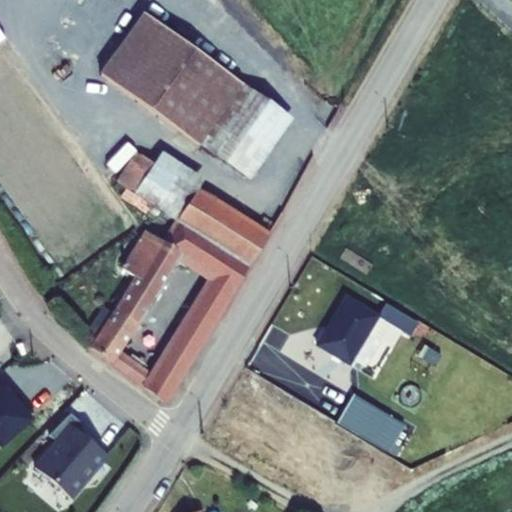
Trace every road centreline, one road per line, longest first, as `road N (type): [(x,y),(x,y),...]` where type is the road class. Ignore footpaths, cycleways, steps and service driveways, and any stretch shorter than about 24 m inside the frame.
road 1 (tertiary): [(178,436),(432,0)]
road 2 (residential): [(0,263),(60,344),(178,436)]
road 3 (track): [(316,511),(178,436)]
road 4 (track): [(378,511),(511,441)]
